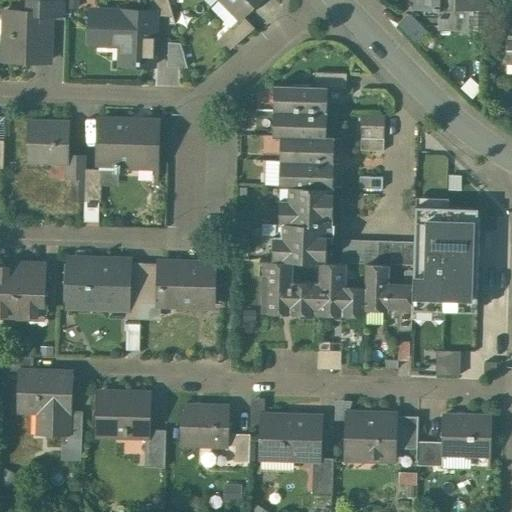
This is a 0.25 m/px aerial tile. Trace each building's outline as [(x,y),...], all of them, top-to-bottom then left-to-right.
[(65,0),(48,0),(48,12),(50,12),(49,18),(65,19),(65,0)] [(167,0),(148,0),(149,11),(154,11),(154,15),(172,15),(167,0)] [(223,0),(239,17),(240,17),(242,15),(258,0),(223,0)] [(414,0),(415,7),(434,8),(434,10),(438,10),(438,29),(467,30),(467,9),(456,9),(456,0),(414,0)] [(48,12),(6,10),(4,59),(48,60),(49,18),(50,12),(48,12)] [(149,11),(97,10),(97,34),(120,35),(120,64),(152,64),(154,15),(154,11),(149,11)] [(239,17),(219,37),(230,49),(254,27),(242,15),(240,17),(239,17)] [(423,33),(407,16),(398,25),(413,41),(423,33)] [(180,42),(167,42),(167,65),(186,66),(180,42)] [(345,72),(315,71),(315,85),(327,86),(327,85),(327,86),(345,87),(345,72)] [(315,85),(275,84),(274,110),(323,111),(323,100),(326,101),(327,86),(315,85)] [(323,111),(274,110),(273,135),(281,135),(325,136),(325,122),(323,122),(323,111)] [(157,120),(99,118),(97,162),(114,163),(114,171),(119,171),(119,163),(141,164),(141,160),(156,160),(157,120)] [(68,121),(28,120),(27,161),(67,162),(68,121)] [(384,127),(360,126),(360,138),(383,138),(384,127)] [(325,136),(281,135),(280,160),(330,162),(330,151),(332,151),(333,137),(325,136)] [(383,138),(360,138),(360,150),(383,150),(383,138)] [(85,155),(74,155),(73,178),(85,178),(85,168),(85,155)] [(330,162),(280,160),(280,185),(331,187),(331,171),(329,170),(330,162)] [(101,168),(85,168),(85,178),(84,200),(100,200),(101,168)] [(382,176),(359,175),(359,187),(382,188),(382,176)] [(331,187),(280,185),(279,222),(282,224),(281,234),(273,234),(272,260),(292,261),(320,262),(324,261),(325,236),(333,236),(333,223),(332,223),(333,187),(331,187)] [(415,196),(415,205),(448,206),(448,197),(415,196)] [(479,207),(448,206),(415,205),(414,235),(414,241),(413,264),(412,283),(411,307),(411,309),(434,310),(434,320),(446,320),(446,310),(476,311),(479,207)] [(414,241),(378,240),(377,263),(387,263),(413,264),(414,241)] [(111,260),(69,259),(67,304),(125,306),(126,306),(127,268),(111,268),(111,260)] [(272,260),(264,260),(264,274),(262,274),(261,311),(318,312),(319,281),(291,281),(292,261),(272,260)] [(44,265),(28,265),(28,262),(15,261),(15,264),(16,265),(14,314),(13,316),(28,317),(35,310),(43,310),(44,265)] [(324,261),(320,262),(319,281),(318,312),(364,314),(364,308),(365,286),(345,285),(345,262),(324,261)] [(213,263),(171,262),(171,270),(159,270),(157,303),(212,305),(213,263)] [(15,264),(0,263),(0,314),(14,314),(16,265),(15,264)] [(377,263),(366,263),(365,286),(364,308),(387,309),(387,306),(398,307),(411,307),(412,283),(386,282),(387,263),(377,263)] [(140,269),(127,268),(126,306),(125,306),(124,318),(139,318),(139,303),(141,269),(140,269)] [(159,270),(141,269),(139,303),(157,303),(159,270)] [(411,307),(398,307),(397,330),(411,331),(411,309),(411,307)] [(341,366),(341,349),(318,349),(318,366),(341,366)] [(32,356),(0,354),(0,369),(19,370),(19,369),(32,369),(32,356)] [(32,369),(19,369),(19,370),(18,410),(46,411),(45,434),(66,435),(67,435),(68,412),(70,412),(70,410),(71,371),(32,369)] [(148,393),(117,392),(117,395),(98,395),(97,431),(123,432),(123,435),(131,435),(145,435),(147,435),(147,428),(148,393)] [(228,406),(181,404),(180,443),(227,445),(228,406)] [(82,411),(70,410),(70,412),(68,412),(67,435),(66,435),(66,444),(81,444),(82,411)] [(380,414),(347,413),(346,452),(375,453),(375,458),(392,458),(393,448),(394,421),(380,420),(380,414)] [(490,416),(442,414),(441,441),(441,455),(442,455),(489,455),(490,416)] [(319,417),(262,415),(261,441),(268,441),(268,456),(318,458),(319,417)] [(417,421),(394,421),(393,448),(417,448),(417,441),(417,421)] [(165,429),(147,428),(147,435),(145,435),(144,466),(164,467),(165,429)] [(249,433),(235,433),(234,461),(248,461),(249,433)] [(441,441),(417,441),(417,448),(417,449),(416,466),(441,467),(442,455),(441,455),(441,441)] [(332,465),(317,464),(316,494),(331,495),(332,465)]
